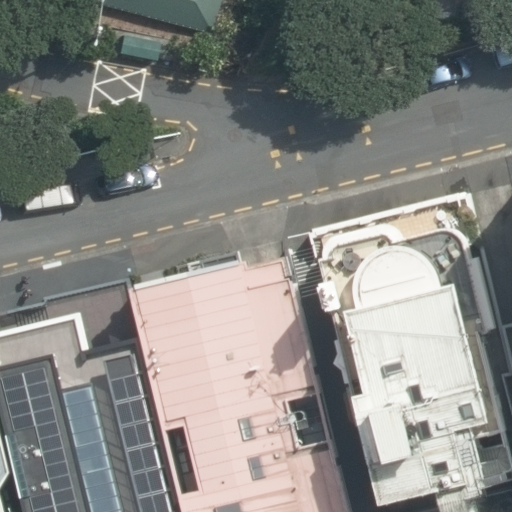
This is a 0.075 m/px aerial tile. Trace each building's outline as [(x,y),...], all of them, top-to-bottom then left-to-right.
[(215,0),(89,0),(87,11),(206,39),(215,0)] [(511,375),(473,218),(296,261),(358,511),(480,511),(471,475),(511,464),(511,375)] [(358,511),(296,261),(129,302),(181,511),(358,511)] [(0,396),(28,511),(181,511),(129,302),(0,334),(0,396)] [(28,511),(0,396),(0,511),(28,511)]
